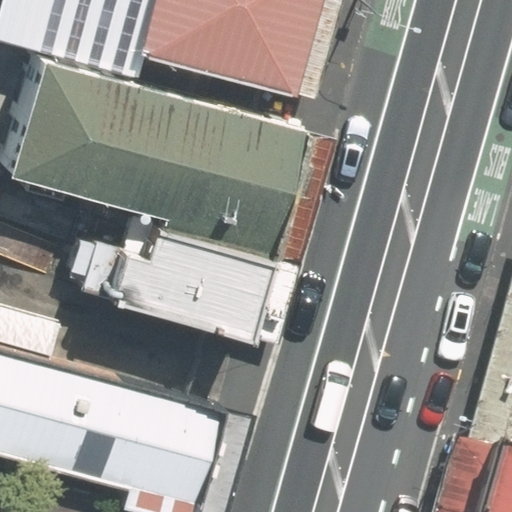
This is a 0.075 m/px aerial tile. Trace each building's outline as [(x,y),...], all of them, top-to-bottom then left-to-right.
[(323,0),(143,0),(135,32),(302,77),(323,0)] [(266,85),(0,13),(0,150),(82,173),(231,213),(266,85)] [(208,298),(231,213),(82,173),(59,257),(208,298)] [(198,345),(0,291),(0,412),(167,457),(198,345)] [(511,375),(497,429),(511,432),(511,375)] [(511,511),(511,432),(497,429),(474,511),(511,511)] [(43,511),(51,483),(0,469),(0,511),(43,511)]
